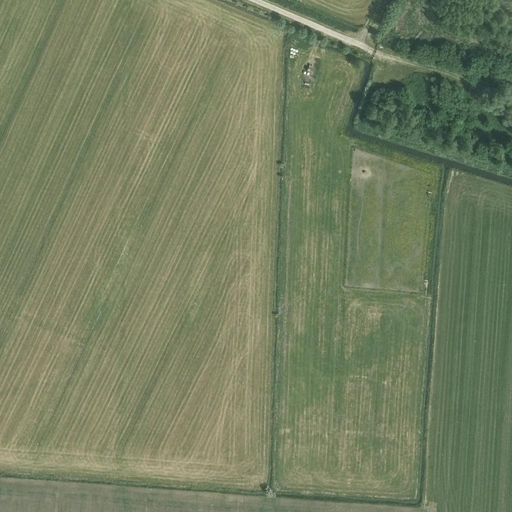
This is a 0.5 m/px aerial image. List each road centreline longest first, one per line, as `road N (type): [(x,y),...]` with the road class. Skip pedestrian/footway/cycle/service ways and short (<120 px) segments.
road 1 (track): [(511,127),(450,71),(367,49)]
road 2 (unclassified): [(367,49),(252,0)]
